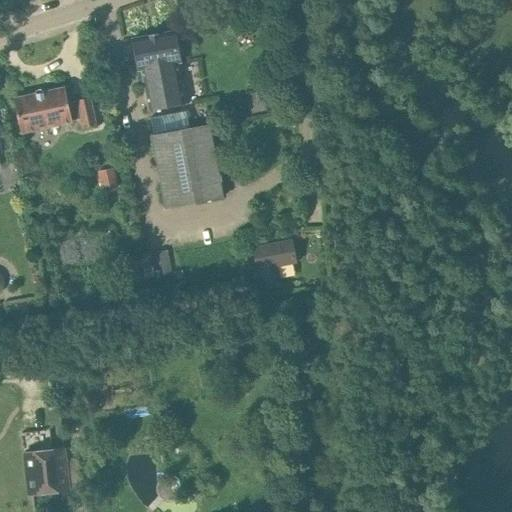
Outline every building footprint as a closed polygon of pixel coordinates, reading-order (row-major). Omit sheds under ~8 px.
[(180,60),(175,34),(133,43),(138,68),(144,67),(153,110),(185,104),(177,61),(180,60)] [(67,88),(17,99),(24,132),(74,122),(74,121),(83,119),(85,128),(99,125),(93,98),(79,101),(79,102),(71,103),(67,88)] [(189,129),(186,111),(151,118),(154,136),(153,136),(167,207),(224,196),(210,125),(189,129)] [(120,186),(116,165),(98,168),(102,190),(120,186)] [(293,239),(252,246),(254,257),(249,258),(251,269),(256,268),(256,271),(260,271),(262,283),(264,282),(265,289),(280,286),(279,280),(280,279),(278,267),(297,263),(293,239)] [(23,453),(28,495),(69,490),(65,448),(23,453)]
